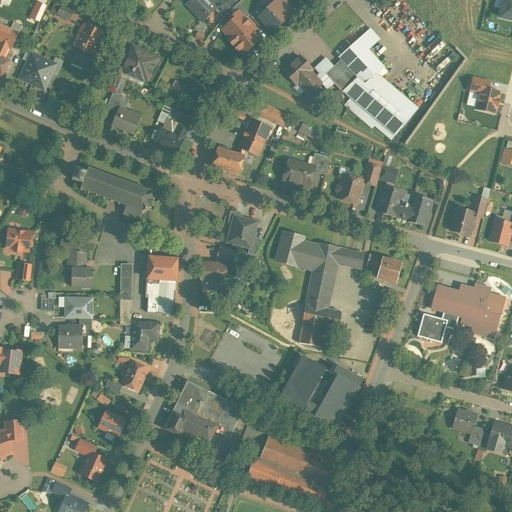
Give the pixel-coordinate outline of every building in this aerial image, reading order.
[(192,0),(187,5),(202,21),(215,9),(206,0),(192,0)] [(230,11),(220,0),(217,0),(213,4),(225,17),(230,11)] [(277,0),(278,0),(259,17),(273,32),(292,14),(288,10),(278,0),(277,0)] [(293,5),(287,0),(277,0),(278,0),(277,0),(278,0),(288,10),(293,5)] [(511,1),(507,0),(503,0),(499,17),(511,20),(511,1)] [(74,12),(56,3),(51,12),(70,21),(74,12)] [(250,15),(239,3),(234,7),(238,12),(239,12),(245,19),(250,15)] [(245,19),(239,12),(238,12),(232,19),(234,21),(223,30),(244,54),(260,40),(252,32),(255,30),(245,19)] [(0,77),(3,78),(10,61),(5,59),(9,50),(11,50),(19,33),(0,24),(0,77)] [(103,34),(85,26),(83,26),(77,38),(79,38),(75,47),(92,55),(103,34)] [(380,40),(370,29),(339,57),(342,61),(349,68),(368,51),(380,40)] [(157,60),(133,48),(134,49),(129,61),(127,60),(122,72),(131,76),(132,74),(134,73),(147,80),(157,60)] [(383,68),(368,51),(349,68),(358,79),(343,92),(395,136),(418,109),(381,78),(388,72),(383,67),(383,68)] [(31,53),(18,80),(44,92),(56,64),(31,53)] [(300,57),(284,72),(296,85),(298,84),(311,72),(312,70),(300,57)] [(342,61),(327,75),(343,92),(358,79),(349,68),(342,61)] [(311,72),(298,84),(309,96),(322,84),(311,72)] [(113,73),(107,90),(113,93),(117,94),(123,76),(113,73)] [(481,88),(488,89),(490,82),(473,78),(470,92),(479,95),(481,88)] [(476,110),(495,114),(500,92),(488,89),(481,88),(479,95),(476,110)] [(117,94),(113,93),(106,108),(115,112),(121,96),(117,94)] [(290,117),(261,102),(257,111),(285,126),(290,117)] [(172,109),(164,106),(157,121),(164,124),(163,128),(166,122),(167,123),(172,109)] [(141,118),(120,108),(112,126),(133,135),(141,118)] [(251,119),(238,149),(239,149),(245,152),(258,157),(271,127),(251,119)] [(175,135),(169,133),(170,131),(163,128),(161,128),(154,145),(163,149),(163,147),(178,154),(184,139),(189,128),(180,124),(175,135)] [(315,134),(302,127),(299,132),(313,139),(315,134)] [(237,154),(227,152),(228,149),(219,146),(218,149),(217,149),(212,168),(239,176),(239,175),(249,178),(252,166),(242,163),(244,156),(245,152),(239,149),(237,154)] [(329,158),(315,153),(311,166),(315,167),(314,172),(324,175),(329,158)] [(311,166),(289,160),(283,181),(298,185),(298,187),(309,190),(314,172),(315,167),(311,166)] [(381,169),(368,165),(363,181),(364,181),(364,183),(376,186),(379,178),(381,169)] [(397,172),(382,167),(381,169),(379,178),(394,183),(397,172)] [(149,191),(88,168),(86,173),(76,170),(72,180),(83,184),(81,189),(126,206),(123,215),(139,221),(143,212),(150,208),(151,209),(151,208),(150,207),(153,200),(154,200),(154,199),(153,199),(150,191),(151,190),(150,190),(149,191)] [(363,181),(344,176),(341,185),(337,187),(336,191),(338,194),(337,199),(357,204),(364,183),(364,181),(363,181)] [(402,192),(384,187),(377,212),(395,217),(395,216),(408,220),(409,220),(412,209),(410,208),(407,207),(408,203),(407,203),(405,207),(399,205),(402,192)] [(432,201),(413,196),(410,208),(412,209),(409,220),(408,220),(408,221),(423,226),(428,211),(429,211),(432,201)] [(488,201),(474,198),(470,213),(474,214),(474,216),(483,219),(488,201)] [(463,215),(455,213),(454,216),(453,217),(451,223),(452,224),(451,231),(469,236),(471,230),(472,230),(473,224),(472,223),(474,216),(474,214),(470,213),(464,211),(463,215)] [(90,220),(72,215),(69,226),(86,231),(90,220)] [(257,223),(235,217),(233,224),(234,225),(229,242),(241,245),(241,246),(249,248),(250,249),(253,240),(257,223)] [(511,225),(509,224),(495,221),(490,241),(507,246),(511,229),(511,227),(511,225)] [(33,233),(9,230),(7,249),(13,250),(15,252),(20,253),(22,251),(29,252),(30,243),(32,243),(33,233)] [(319,246),(300,241),(301,237),(284,232),(276,261),(296,267),(297,266),(314,270),(319,246)] [(89,242),(63,235),(60,246),(69,248),(86,253),(89,242)] [(262,242),(253,240),(250,249),(249,248),(248,254),(255,256),(262,242)] [(314,270),(307,305),(306,305),(302,324),(303,324),(299,343),(320,348),(324,328),(337,331),(340,312),(327,309),(337,263),(361,269),(364,254),(340,249),(340,248),(319,244),(319,246),(314,270)] [(216,261),(204,260),(204,266),(202,266),(201,279),(203,279),(203,289),(217,290),(217,286),(218,285),(222,285),(222,277),(225,277),(226,262),(234,264),(238,251),(220,246),(216,257),(216,261)] [(86,253),(69,248),(68,270),(72,270),(72,287),(92,288),(92,269),(85,269),(86,253)] [(401,264),(370,255),(367,266),(380,270),(377,279),(396,284),(401,264)] [(178,260),(150,258),(148,279),(150,279),(148,313),(174,315),(178,260)] [(31,266),(18,264),(16,279),(29,281),(31,266)] [(132,273),(121,273),(120,299),(132,300),(132,273)] [(474,289),(461,286),(459,292),(438,286),(431,309),(462,318),(461,324),(482,330),(480,335),(494,339),(500,316),(484,312),(485,308),(491,289),(475,285),(474,289)] [(89,298),(65,298),(65,314),(88,314),(89,298)] [(132,300),(120,299),(120,313),(131,314),(132,300)] [(131,314),(120,313),(120,325),(131,326),(132,322),(131,322),(131,314)] [(92,319),(80,318),(80,327),(81,327),(81,336),(92,337),(92,319)] [(159,325),(134,322),(132,337),(135,338),(134,349),(147,350),(148,339),(157,339),(159,325)] [(68,328),(60,328),(59,346),(60,346),(60,344),(70,344),(70,347),(81,347),(81,336),(81,327),(80,327),(76,327),(76,328),(72,328),(71,327),(68,327),(68,328)] [(3,351),(1,351),(0,363),(0,367),(3,368),(3,373),(19,375),(21,352),(12,351),(12,352),(3,351)] [(333,374),(304,358),(282,398),(302,409),(299,413),(314,421),(316,417),(336,428),(363,380),(337,366),(333,374)] [(149,370),(131,362),(122,384),(139,391),(145,377),(146,378),(149,370)] [(243,409),(188,382),(181,398),(180,398),(173,411),(189,419),(182,433),(185,434),(189,428),(196,431),(194,436),(209,443),(216,428),(231,435),(243,409)] [(125,388),(115,384),(112,389),(123,394),(125,388)] [(119,408),(113,403),(108,413),(116,416),(119,408)] [(127,415),(119,408),(116,416),(125,420),(127,415)] [(477,415),(458,410),(452,428),(471,434),(472,434),(474,426),(477,415)] [(173,411),(164,430),(180,437),(182,433),(189,419),(173,411)] [(108,413),(106,412),(99,428),(118,436),(125,421),(125,420),(116,416),(108,413)] [(22,422),(6,423),(6,430),(4,431),(8,441),(10,440),(23,439),(22,422)] [(511,443),(511,428),(495,423),(492,432),(489,443),(503,447),(510,449),(511,443)] [(483,429),(474,426),(472,434),(471,434),(469,439),(479,442),(483,429)] [(492,432),(483,429),(479,442),(479,444),(485,446),(487,447),(489,442),(489,443),(492,432)] [(0,459),(4,458),(3,457),(12,453),(8,441),(4,431),(0,432),(0,459)] [(337,464),(269,437),(260,459),(256,470),(324,497),(329,485),(328,485),(337,464)] [(97,447),(81,439),(76,450),(89,456),(90,453),(93,455),(97,447)] [(503,447),(489,443),(489,442),(487,447),(487,450),(501,454),(503,447)] [(224,464),(208,456),(204,465),(230,479),(242,456),(231,450),(224,464)] [(93,455),(90,453),(89,456),(85,463),(84,464),(81,470),(82,471),(80,474),(97,482),(106,461),(93,455)] [(324,497),(256,470),(260,459),(255,457),(246,480),(274,491),(276,488),(321,505),(324,497)] [(71,489),(57,482),(52,492),(66,499),(68,496),(71,489)] [(68,496),(66,499),(64,504),(58,506),(60,511),(83,511),(87,504),(68,496)]
